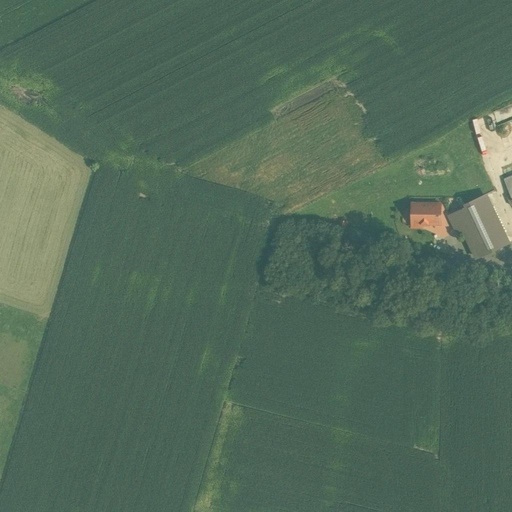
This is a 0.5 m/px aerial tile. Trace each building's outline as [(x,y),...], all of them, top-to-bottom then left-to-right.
[(467,130),(448,138),(453,150),(473,142),(467,130)] [(481,161),(451,176),(466,207),(449,215),(457,231),(464,228),(478,257),(507,243),(485,196),(495,191),(481,161)] [(440,203),(412,203),(412,227),(422,228),(422,224),(440,224),(440,203)] [(472,271),(449,265),(446,277),(469,283),(472,271)] [(511,292),(511,283),(507,282),(501,299),(509,301),(511,292)]
